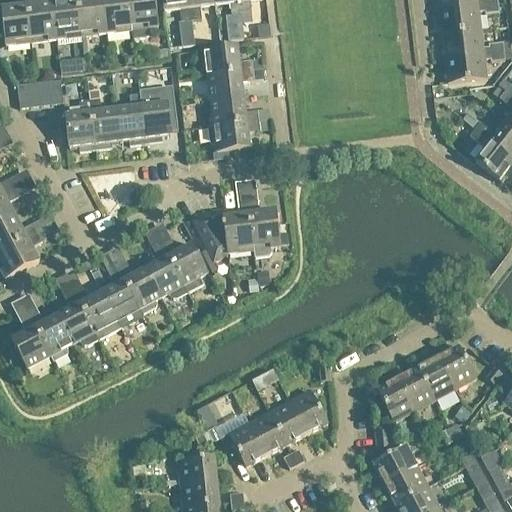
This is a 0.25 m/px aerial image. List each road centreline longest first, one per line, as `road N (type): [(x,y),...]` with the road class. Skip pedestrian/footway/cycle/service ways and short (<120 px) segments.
road 1 (residential): [(83,255),(157,215),(186,185),(271,166),(284,154),(272,55)]
road 2 (residential): [(345,466),(339,379),(469,314)]
road 3 (residential): [(83,255),(0,95)]
